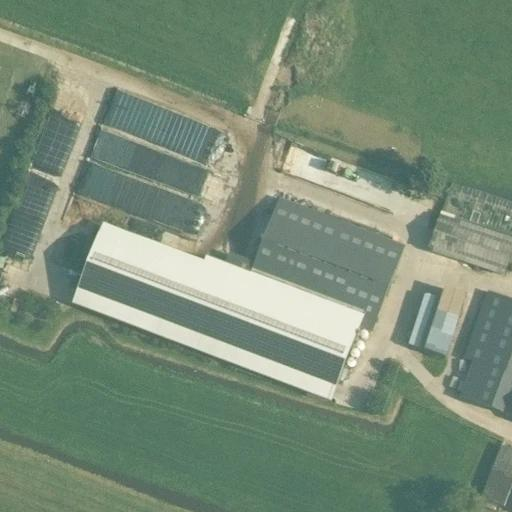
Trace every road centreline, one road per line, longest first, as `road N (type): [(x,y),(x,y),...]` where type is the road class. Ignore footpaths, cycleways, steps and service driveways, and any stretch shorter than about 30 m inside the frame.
road 1 (track): [(0,34),(249,129)]
road 2 (track): [(263,165),(249,129),(298,0)]
